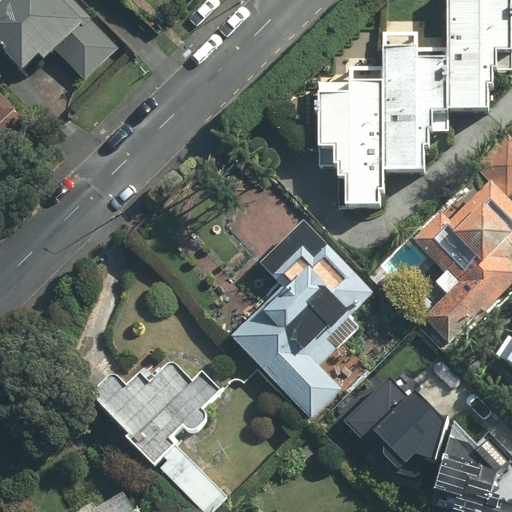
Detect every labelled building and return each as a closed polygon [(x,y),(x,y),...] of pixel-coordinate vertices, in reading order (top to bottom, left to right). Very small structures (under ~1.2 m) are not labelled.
[(89,79),(120,47),(73,0),(21,0),(0,23),(0,37),(43,79),(65,56),(89,79)] [(453,131),(454,110),(498,111),(499,84),(502,84),(502,69),(511,69),(511,0),(449,0),(447,58),(425,57),(426,45),(390,44),(388,83),(360,82),(359,90),(321,89),(319,139),(325,139),(324,168),(342,169),(341,204),(390,205),(391,190),(393,190),(393,170),(432,171),(433,147),(437,147),(438,130),(453,131)] [(0,142),(1,144),(29,116),(0,86),(0,142)] [(449,293),(427,315),(452,342),(486,309),(490,313),(511,291),(511,151),(497,166),(503,172),(472,202),(466,196),(420,241),(446,267),(435,278),(449,293)] [(368,326),(357,315),(383,290),(312,216),(265,261),(287,284),(235,334),(315,418),(347,388),(326,366),(368,326)] [(511,344),(495,367),(508,376),(511,370),(511,344)] [(100,394),(138,434),(134,437),(140,444),(134,450),(154,470),(159,465),(204,511),(214,511),(232,495),(177,438),(190,426),(191,426),(192,427),(193,428),(194,428),(195,428),(196,428),(198,429),(199,429),(200,429),(201,428),(202,428),(203,428),(204,427),(205,427),(206,426),(207,425),(208,425),(209,424),(210,423),(210,422),(211,421),(211,420),(212,419),(212,417),(212,416),(212,415),(212,414),(212,413),(212,412),(212,411),(211,409),(211,408),(210,407),(209,406),(225,390),(207,371),(197,381),(177,361),(157,381),(149,372),(136,385),(127,376),(118,376),(100,394)] [(417,390),(394,367),(337,423),(391,477),(394,474),(401,482),(430,489),(436,468),(444,470),(458,417),(426,381),(417,390)] [(511,511),(511,453),(499,439),(487,449),(461,424),(438,508),(447,510),(446,511),(511,511)] [(140,511),(128,492),(103,507),(100,502),(83,511),(140,511)]
